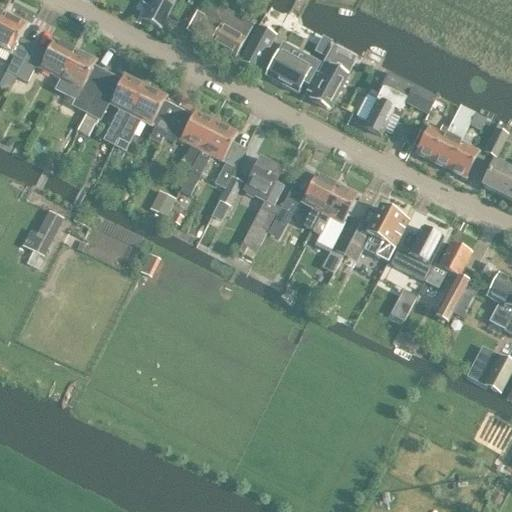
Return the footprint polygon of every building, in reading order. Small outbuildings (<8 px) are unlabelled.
[(142,19),(160,29),(175,0),(143,0),(142,4),(148,7),(142,19)] [(185,30),(235,58),(253,25),(214,3),(206,17),(196,11),(185,30)] [(5,72),(16,78),(34,43),(20,36),(25,25),(4,15),(0,22),(0,48),(14,56),(5,72)] [(238,62),(256,71),(272,43),(281,24),(263,15),(254,33),(238,62)] [(35,67),(60,79),(74,51),(53,40),(48,50),(34,43),(16,78),(26,83),(35,67)] [(282,45),(266,76),(297,93),(303,82),(308,85),(319,65),(282,45)] [(74,51),(60,79),(81,90),(95,62),(74,51)] [(353,65),(332,54),(321,75),(317,72),(306,91),(311,94),(310,94),(315,97),(313,101),(329,110),(348,75),(347,75),(353,65)] [(382,90),(376,101),(366,96),(356,117),(366,122),(363,128),(380,137),(393,111),(398,114),(404,103),(428,114),(436,97),(403,82),(404,81),(387,73),(380,89),(382,90)] [(114,147),(144,87),(123,76),(120,82),(106,75),(77,131),(87,137),(93,125),(95,126),(97,121),(99,122),(107,105),(120,111),(104,142),(114,147)] [(125,153),(140,121),(155,129),(149,140),(160,145),(163,139),(178,109),(163,101),(165,97),(144,87),(114,147),(125,153)] [(415,154),(448,170),(456,155),(454,154),(459,144),(458,144),(463,134),(473,114),(459,107),(444,137),(427,129),(415,154)] [(194,112),(192,116),(178,109),(163,139),(173,144),(176,139),(191,147),(178,172),(187,177),(215,123),(194,112)] [(469,125),(480,131),(485,120),(474,115),(469,125)] [(236,133),(215,123),(187,177),(179,193),(189,198),(210,156),(222,162),(236,133)] [(411,127),(406,137),(413,141),(418,131),(411,127)] [(483,153),(495,159),(507,135),(495,129),(483,153)] [(456,155),(448,170),(465,179),(478,154),(467,148),(472,138),(463,134),(458,144),(459,144),(454,154),(456,155)] [(238,253),(253,260),(267,232),(265,232),(277,208),(273,206),(284,187),(275,182),(282,171),(259,159),(243,191),(262,202),(260,207),(263,209),(254,226),(252,225),(238,253)] [(481,187),(504,198),(511,180),(511,171),(493,162),(481,187)] [(215,184),(224,189),(235,169),(225,164),(215,184)] [(302,227),(312,232),(336,185),(315,175),(301,203),(313,209),(308,218),(307,218),(302,227)] [(218,202),(229,208),(241,183),(230,178),(218,202)] [(333,274),(340,261),(342,257),(359,223),(346,217),(356,196),(336,185),(312,232),(318,236),(315,243),(331,251),(322,268),(333,274)] [(280,206),(275,216),(287,222),(300,195),(293,192),(288,189),(280,206)] [(158,190),(148,209),(164,217),(171,205),(174,198),(158,190)] [(377,254),(388,260),(394,249),(400,237),(407,223),(400,219),(401,219),(383,209),(382,210),(379,208),(373,220),(376,222),(372,230),(359,223),(342,257),(340,261),(350,266),(352,262),(356,264),(369,236),(383,243),(377,254)] [(200,237),(211,242),(223,217),(212,211),(200,237)] [(62,218),(49,212),(37,234),(31,231),(22,247),(32,252),(26,264),(37,270),(42,261),(38,259),(40,256),(41,256),(62,218)] [(171,221),(171,223),(178,226),(182,218),(175,214),(171,221)] [(421,229),(406,256),(421,264),(428,267),(442,240),(421,229)] [(458,279),(470,255),(449,244),(437,267),(433,265),(431,269),(424,283),(437,290),(446,273),(458,279)] [(148,256),(140,274),(150,278),(158,260),(148,256)] [(482,272),(489,276),(494,268),(486,264),(482,272)] [(511,280),(498,274),(486,298),(498,304),(488,322),(504,331),(504,330),(511,334),(511,280)] [(434,319),(444,324),(451,311),(464,286),(457,282),(453,284),(434,319)] [(464,286),(451,311),(462,318),(465,312),(466,311),(475,292),(464,286)] [(403,290),(390,315),(404,322),(417,297),(403,290)] [(469,379),(487,387),(499,394),(511,370),(511,363),(499,356),(491,371),(477,363),(469,379)]
